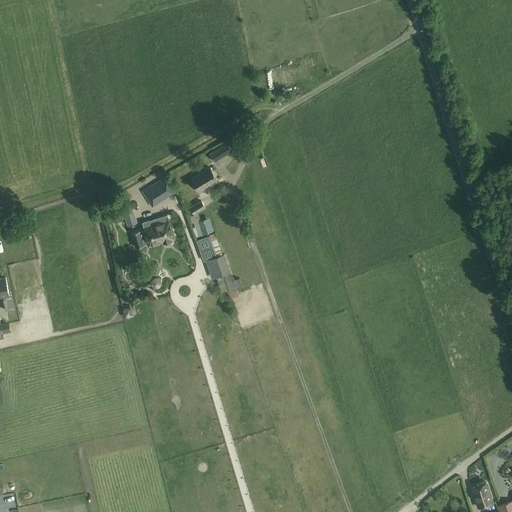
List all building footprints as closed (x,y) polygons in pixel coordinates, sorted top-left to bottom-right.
[(317,49),(308,53),(316,72),(325,68),(317,49)] [(214,161),(232,150),(227,142),(210,153),(214,161)] [(210,167),(192,178),(200,191),(218,180),(210,167)] [(152,206),(176,191),(167,176),(143,191),(152,206)] [(198,211),(206,207),(202,200),(191,207),(195,214),(198,211)] [(132,215),(128,204),(122,206),(126,217),(132,215)] [(201,219),(198,211),(195,214),(189,215),(191,223),(194,222),(195,227),(193,228),(196,236),(214,230),(209,217),(201,219)] [(174,237),(169,220),(168,220),(167,215),(152,219),(153,221),(150,222),(149,220),(143,222),(144,227),(145,229),(140,230),(132,232),(136,247),(144,244),(143,241),(148,240),(149,245),(163,241),(164,243),(172,240),(171,238),(174,237)] [(215,233),(196,240),(204,261),(209,259),(223,254),(215,233)] [(223,275),(229,273),(230,272),(223,254),(209,259),(216,277),(223,275)] [(229,273),(223,275),(231,294),(232,298),(238,295),(237,292),(236,289),(242,287),(243,287),(239,278),(236,279),(234,279),(234,278),(233,276),(232,276),(231,276),(230,272),(229,273)] [(11,294),(9,294),(5,277),(0,277),(0,296),(3,296),(6,309),(13,308),(11,294)] [(483,505),(483,506),(493,503),(486,483),(476,486),(476,487),(473,488),(478,506),(483,505)] [(511,511),(511,501),(500,505),(502,511),(511,511)]
